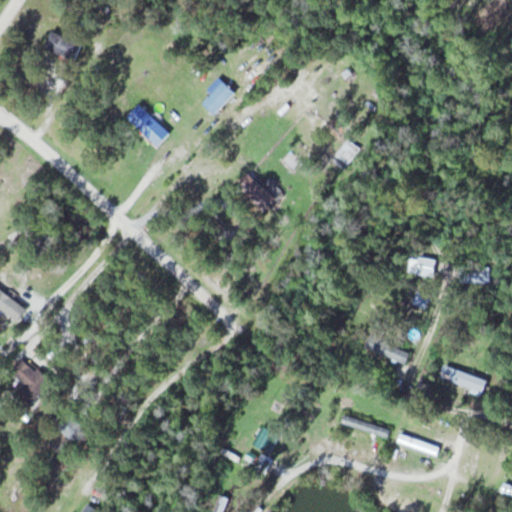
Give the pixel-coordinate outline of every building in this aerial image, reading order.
[(46,47),(77,60),(84,43),(53,30),(46,47)] [(171,133),(141,103),(128,116),(159,145),(171,133)] [(283,197),(273,177),(260,184),(254,173),(243,179),(259,210),(283,197)] [(437,258),(413,256),(412,275),(435,276),(437,258)] [(0,305),(19,320),(28,308),(0,287),(0,305)] [(407,364),(412,352),(383,339),(385,334),(374,329),(366,346),(407,364)] [(26,385),(19,392),(32,404),(52,381),(24,356),(11,371),(26,385)] [(439,382),(484,396),(489,378),(445,365),(439,382)] [(89,430),(73,414),(61,427),(76,443),(89,430)] [(389,437),(391,429),(347,414),(344,422),(389,437)] [(282,436),(266,424),(254,442),(271,453),(282,436)] [(399,441),(439,454),(441,447),(402,434),(399,441)] [(102,511),(90,503),(83,511),(102,511)]
